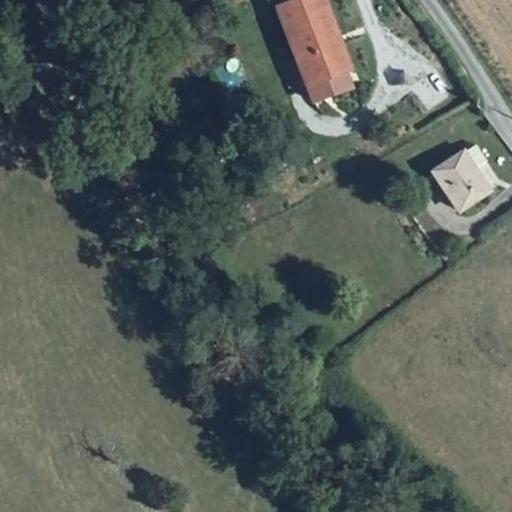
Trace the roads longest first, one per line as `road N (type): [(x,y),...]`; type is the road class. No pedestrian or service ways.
road 1 (track): [(336,511),(256,426),(40,74)]
road 2 (unclassified): [(423,0),(511,125)]
road 3 (unclassified): [(41,0),(58,43),(48,66),(0,82)]
